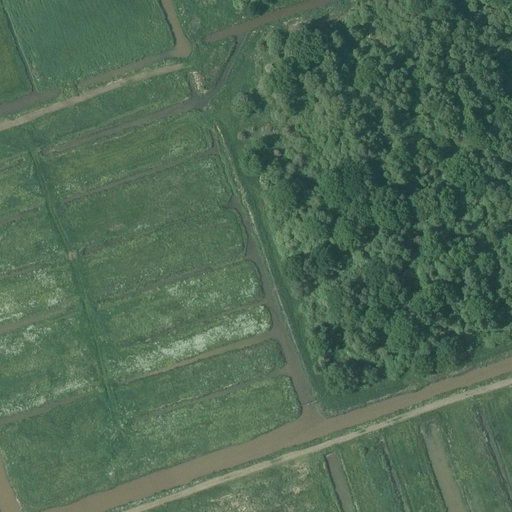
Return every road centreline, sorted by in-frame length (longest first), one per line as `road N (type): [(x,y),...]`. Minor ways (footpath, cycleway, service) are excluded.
road 1 (track): [(135,511),(511,381)]
road 2 (track): [(0,126),(200,59)]
